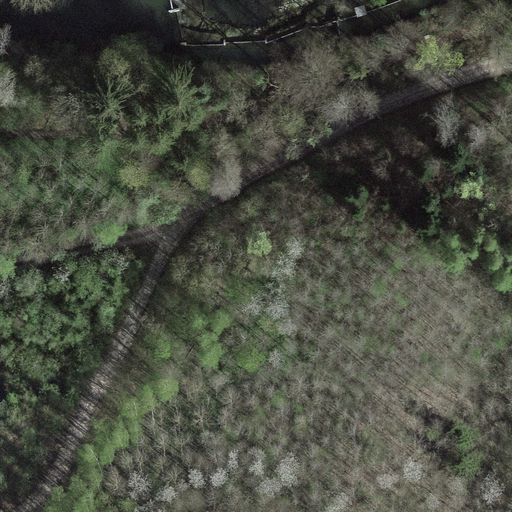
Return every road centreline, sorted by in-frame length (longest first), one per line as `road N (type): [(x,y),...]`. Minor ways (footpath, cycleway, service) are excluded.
road 1 (track): [(511,78),(427,102),(287,166),(186,228),(0,271)]
road 2 (motorway): [(0,423),(511,427)]
road 3 (motorway): [(511,379),(0,375)]
road 4 (track): [(186,228),(63,473),(32,511)]
